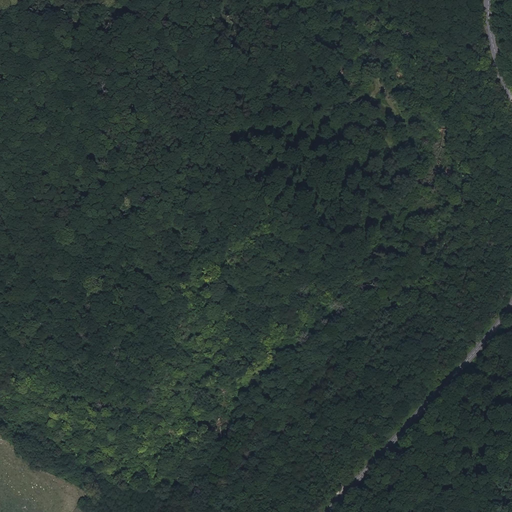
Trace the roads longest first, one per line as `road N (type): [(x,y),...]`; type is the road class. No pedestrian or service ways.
road 1 (tertiary): [(511,304),(324,511)]
road 2 (track): [(145,511),(0,412)]
